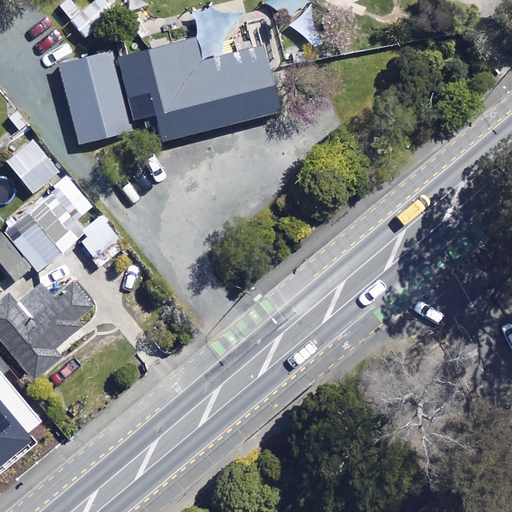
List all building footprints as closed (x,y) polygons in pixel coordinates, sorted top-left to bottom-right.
[(118,16),(105,0),(63,0),(59,4),(88,41),(118,16)] [(312,15),(297,0),(276,0),(271,6),(314,50),(326,39),(308,20),(312,15)] [(193,17),(199,42),(121,61),(137,126),(159,120),(164,143),(281,115),(269,64),(265,65),(261,49),(248,52),(237,6),(193,17)] [(133,134),(115,57),(63,69),(82,146),(133,134)] [(0,261),(20,287),(86,235),(52,193),(0,233),(0,261)] [(81,245),(96,262),(122,240),(102,216),(85,231),(91,237),(81,245)] [(0,306),(0,338),(38,383),(90,338),(79,326),(100,309),(77,282),(55,300),(42,284),(19,303),(13,296),(0,306)] [(0,466),(33,439),(0,399),(0,466)]
